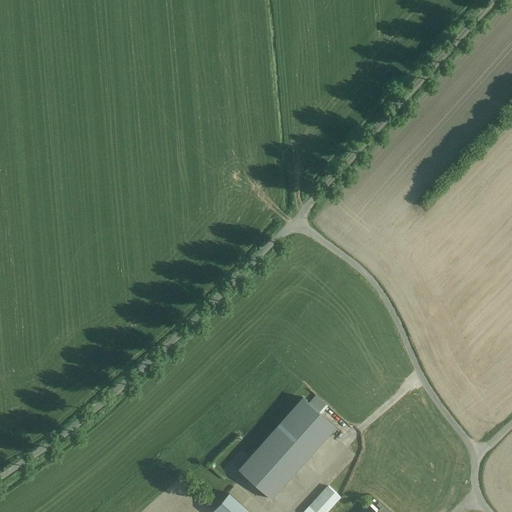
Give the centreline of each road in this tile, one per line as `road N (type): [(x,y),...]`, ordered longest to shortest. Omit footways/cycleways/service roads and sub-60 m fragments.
road 1 (unclassified): [(0,477),(105,401),(295,217)]
road 2 (residential): [(295,217),(369,270),(420,370),(466,436),(471,459)]
road 3 (unclassified): [(295,217),(499,0)]
